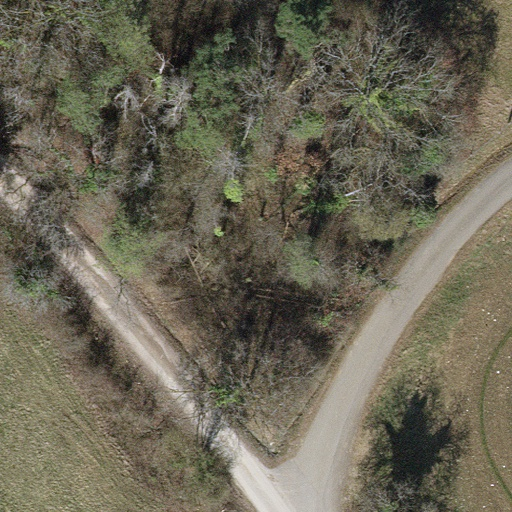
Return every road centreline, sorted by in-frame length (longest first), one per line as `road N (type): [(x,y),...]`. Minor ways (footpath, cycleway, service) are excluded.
road 1 (track): [(0,161),(290,511)]
road 2 (residential): [(511,165),(377,313),(321,431),(311,511)]
